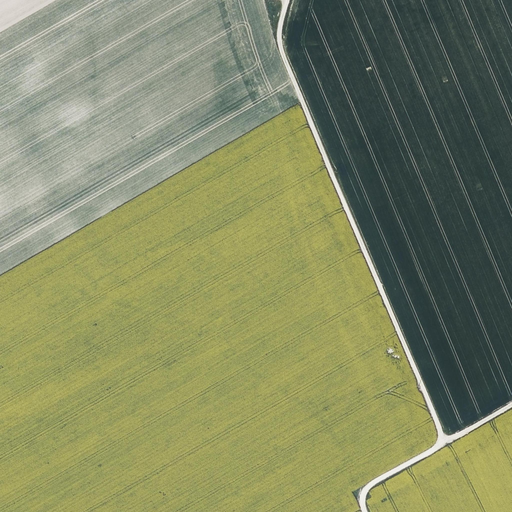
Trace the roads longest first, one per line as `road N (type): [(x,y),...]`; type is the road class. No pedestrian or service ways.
road 1 (track): [(443,443),(278,45),(285,0)]
road 2 (track): [(511,403),(357,492),(366,511)]
